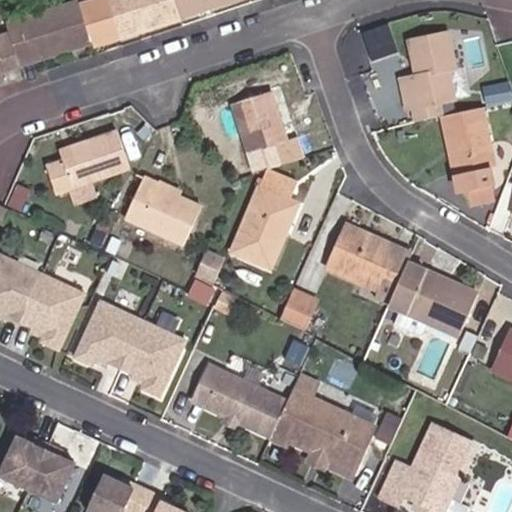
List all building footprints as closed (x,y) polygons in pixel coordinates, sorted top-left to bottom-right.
[(79,0),(6,25),(20,67),(93,43),(83,14),(79,0)] [(83,14),(93,43),(94,47),(121,39),(182,20),(182,17),(176,0),(108,0),(110,5),(83,14)] [(176,0),(182,17),(235,0),(176,0)] [(391,21),(363,28),(371,64),(399,57),(391,21)] [(417,108),(419,122),(443,117),(441,103),(456,100),(449,70),(457,69),(450,34),(411,42),(416,65),(423,63),(426,74),(419,75),(414,76),(421,107),(417,108)] [(0,37),(0,83),(6,81),(3,68),(15,65),(6,36),(0,37)] [(423,63),(416,65),(419,75),(426,74),(423,63)] [(409,109),(417,108),(421,107),(414,76),(403,79),(409,109)] [(511,92),(509,85),(486,93),(491,107),(511,99),(511,92)] [(274,147),(280,165),(304,157),(299,139),(288,143),(271,93),(234,104),(249,154),(274,147)] [(483,109),(443,117),(457,177),(465,176),(468,192),(499,185),(483,109)] [(118,132),(89,142),(91,147),(62,156),(64,160),(47,166),(56,195),(72,189),(72,187),(130,168),(118,132)] [(91,147),(89,142),(61,152),(62,156),(91,147)] [(281,228),(294,198),(292,196),(298,182),(269,170),(233,252),(273,268),(288,230),(281,228)] [(185,244),(203,206),(179,195),(182,190),(161,181),(160,184),(145,177),(127,217),(185,244)] [(301,201),(294,198),(281,228),(288,230),(301,201)] [(9,213),(0,208),(0,226),(2,227),(9,213)] [(409,262),(413,253),(347,223),(328,266),(379,290),(385,277),(399,284),(409,262)] [(479,292),(409,262),(399,284),(390,306),(395,308),(401,311),(395,325),(401,328),(405,326),(410,315),(461,337),(479,292)] [(51,347),(78,291),(36,271),(14,319),(38,330),(33,339),(51,347)] [(379,290),(394,296),(399,284),(385,277),(379,290)] [(316,302),(292,291),(280,319),(304,329),(316,302)] [(233,299),(222,294),(216,308),(226,312),(233,299)] [(116,367),(138,319),(96,299),(69,356),(87,364),(91,355),(116,367)] [(390,320),(395,308),(390,306),(384,317),(390,320)] [(153,395),(180,339),(138,319),(116,367),(140,378),(135,387),(153,395)] [(472,354),(480,337),(468,332),(461,349),(472,354)] [(511,333),(495,370),(511,378),(511,333)] [(304,364),(315,340),(309,337),(297,361),(304,364)] [(380,345),(373,342),(371,348),(377,351),(380,345)] [(239,421),(270,436),(288,400),(208,362),(191,399),(226,415),(236,420),(239,421)] [(375,426),(293,388),(288,400),(270,436),(287,443),(289,439),(312,450),(317,452),(319,448),(325,451),(323,455),(328,458),(355,470),(375,426)] [(236,427),(239,421),(236,420),(226,415),(224,421),(236,427)] [(475,442),(434,423),(413,468),(397,461),(380,495),(398,503),(402,493),(417,500),(423,503),(420,509),(425,511),(463,511),(467,505),(449,496),(475,442)] [(63,451),(34,437),(32,443),(16,436),(0,470),(0,477),(56,504),(75,464),(60,456),(63,451)] [(325,451),(319,448),(317,452),(312,450),(308,459),(324,467),(328,458),(323,455),(325,451)] [(103,477),(86,511),(180,511),(174,509),(162,504),(165,498),(135,484),(132,489),(120,484),(103,477)] [(123,479),(120,484),(132,489),(135,484),(123,479)] [(176,503),(165,498),(162,504),(174,509),(176,503)] [(423,503),(417,500),(414,506),(420,509),(423,503)]
